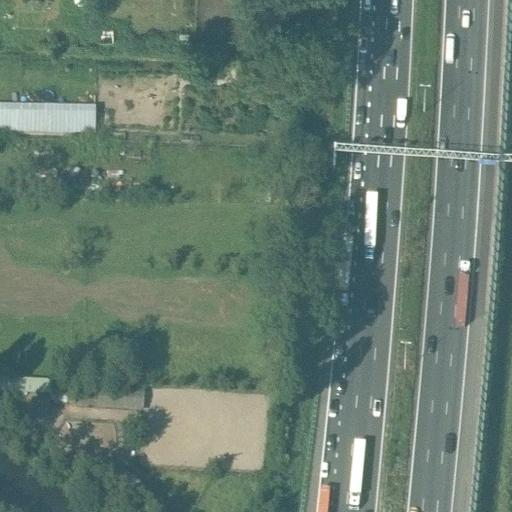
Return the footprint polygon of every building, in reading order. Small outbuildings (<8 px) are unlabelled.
[(178,40),(177,49),(191,50),(191,41),(189,41),(191,10),(181,9),(179,40),(178,40)] [(0,23),(0,40),(7,41),(6,49),(39,50),(39,48),(94,50),(95,26),(87,26),(0,23)] [(95,116),(0,114),(0,134),(95,137),(95,116)] [(0,140),(0,156),(14,158),(15,141),(0,140)] [(0,187),(9,188),(9,176),(0,174),(0,187)] [(50,407),(141,413),(143,389),(65,384),(65,389),(51,388),(51,384),(0,380),(0,396),(50,400),(50,407)] [(103,485),(131,504),(143,486),(115,467),(103,485)]
